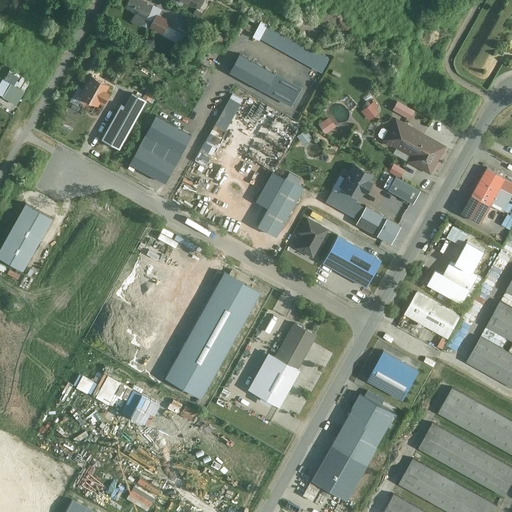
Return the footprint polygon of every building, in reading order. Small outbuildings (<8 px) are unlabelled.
[(156,5),(146,0),(131,0),(126,11),(148,22),(156,5)] [(207,0),(174,0),(199,14),(207,0)] [(173,22),(161,15),(153,30),(166,36),(173,22)] [(229,72),(264,91),(274,74),(239,54),(229,72)] [(274,74),(264,91),(290,106),(301,87),(274,72),(274,74)] [(91,75),(80,95),(96,105),(100,98),(104,101),(108,94),(104,91),(108,85),(91,75)] [(31,94),(9,79),(0,91),(0,96),(19,110),(31,94)] [(121,103),(101,139),(119,149),(147,100),(135,93),(128,107),(121,103)] [(382,111),(374,99),(361,108),(370,120),(382,111)] [(397,101),(394,110),(412,117),(416,107),(397,101)] [(227,128),(237,110),(226,104),(216,122),(227,128)] [(273,107),(266,120),(271,123),(278,110),(273,107)] [(144,137),(129,163),(165,182),(191,135),(156,115),(146,133),(156,138),(153,142),(144,137)] [(331,116),(323,121),(330,131),(338,125),(331,116)] [(448,147),(398,118),(384,143),(411,158),(409,162),(432,175),(448,147)] [(307,128),(298,135),(305,144),(314,137),(307,128)] [(395,162),(390,170),(401,176),(406,168),(395,162)] [(346,179),(342,186),(359,196),(363,189),(368,181),(372,174),(354,164),(350,171),(348,172),(345,177),(345,178),(346,179)] [(511,195),(511,179),(487,165),(461,210),(481,221),(491,203),(504,210),(511,195)] [(272,171),(255,200),(268,207),(258,225),(275,235),(303,186),(298,183),(286,177),(285,176),(284,178),(272,171)] [(395,176),(388,189),(410,201),(413,203),(420,190),(395,176)] [(332,189),(326,201),(358,219),(364,207),(355,202),(352,200),(338,193),(332,189)] [(26,203),(0,248),(0,257),(22,270),(52,217),(26,203)] [(358,219),(356,222),(391,242),(400,225),(365,205),(364,207),(358,219)] [(304,234),(297,247),(312,255),(327,229),(308,218),(300,231),(304,234)] [(463,244),(468,233),(452,225),(446,235),(463,244)] [(298,231),(291,243),(296,245),(303,234),(298,231)] [(511,233),(509,232),(468,315),(478,320),(511,251),(511,233)] [(384,261),(342,239),(327,266),(369,289),(384,261)] [(435,270),(428,282),(463,302),(467,305),(483,278),(478,275),(472,272),(473,271),(485,250),(468,240),(456,261),(455,262),(451,260),(444,273),(435,270)] [(224,272),(165,377),(201,397),(260,291),(224,272)] [(417,291),(405,313),(448,337),(461,316),(417,291)] [(511,305),(501,299),(486,323),(511,338),(511,305)] [(265,319),(269,321),(267,324),(263,322),(259,329),(269,334),(276,321),(267,316),(265,319)] [(278,408),(316,336),(292,323),(274,357),(268,353),(247,391),(278,408)] [(511,352),(483,336),(468,363),(511,387),(511,352)] [(384,351),(380,357),(415,377),(419,370),(384,351)] [(380,357),(368,379),(403,399),(415,377),(380,357)] [(63,393),(68,396),(74,383),(70,381),(63,393)] [(511,417),(453,385),(437,412),(511,454),(511,417)] [(359,394),(311,480),(346,500),(395,414),(359,394)] [(511,482),(511,467),(434,423),(418,450),(503,499),(511,482)] [(120,426),(118,432),(132,437),(134,431),(120,426)] [(495,511),(499,506),(412,458),(397,484),(447,511),(495,511)] [(427,511),(393,492),(381,511),(427,511)] [(93,511),(71,500),(63,511),(93,511)]
